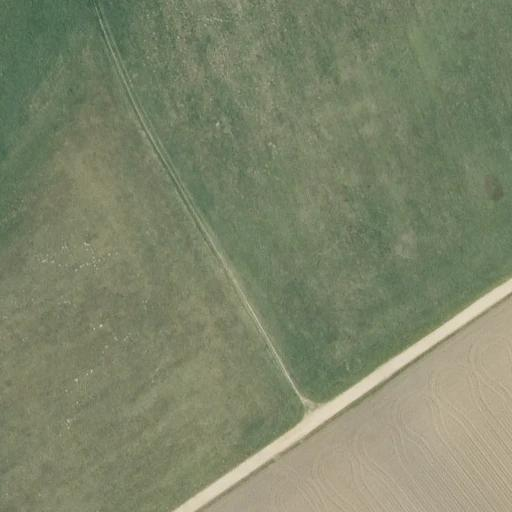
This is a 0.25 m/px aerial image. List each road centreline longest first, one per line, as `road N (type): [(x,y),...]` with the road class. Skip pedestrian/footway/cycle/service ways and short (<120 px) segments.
road 1 (track): [(314,422),(172,176),(96,0)]
road 2 (track): [(511,289),(314,422)]
road 3 (track): [(314,422),(186,511)]
